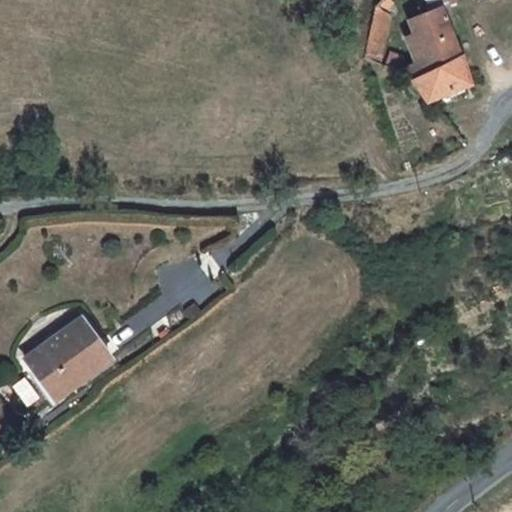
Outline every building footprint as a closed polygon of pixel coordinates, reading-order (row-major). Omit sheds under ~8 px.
[(362,0),(371,11),(381,0),(362,0)] [(386,0),(381,0),(371,11),(387,13),(392,6),(386,0)] [(428,71),(410,79),(425,99),(469,82),(442,5),(452,0),(426,0),(431,9),(413,18),(418,29),(410,33),(428,71)] [(371,11),(369,28),(385,31),(388,14),(386,14),(387,13),(371,11)] [(369,28),(363,59),(379,66),(385,31),(369,28)] [(389,58),(384,68),(399,74),(402,63),(389,58)] [(107,359),(78,318),(26,356),(55,397),(107,359)]
